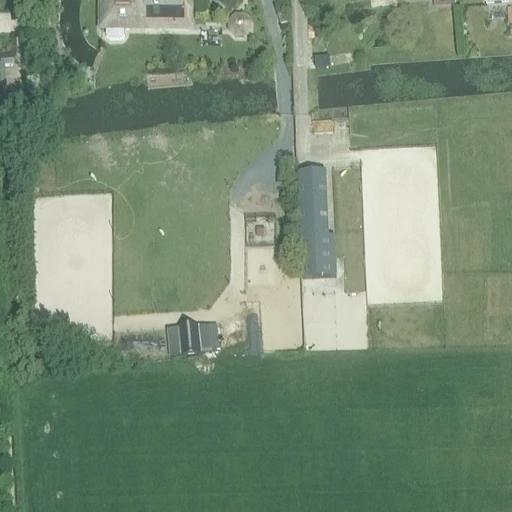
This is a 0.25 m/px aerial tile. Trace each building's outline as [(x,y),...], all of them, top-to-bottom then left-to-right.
[(189,0),(101,0),(101,29),(106,29),(106,38),(109,41),(121,41),(124,38),(124,29),(145,29),(145,9),(189,9),(189,0)] [(433,0),(434,8),(455,7),(454,0),(433,0)] [(244,40),(252,33),(252,23),(245,16),(235,15),(228,22),(227,32),(234,40),(244,40)] [(325,177),(299,178),(303,282),(329,281),(325,177)] [(198,329),(179,331),(182,358),(198,357),(201,356),(198,329)]
